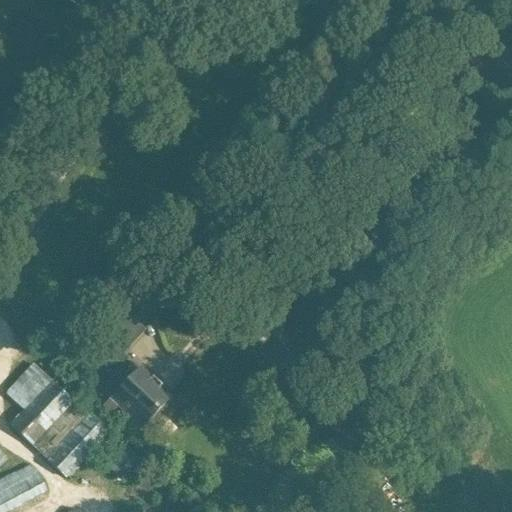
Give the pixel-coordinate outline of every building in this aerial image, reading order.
[(185,62),(198,71),(212,48),(199,40),(185,62)] [(145,332),(122,310),(100,333),(123,354),(145,332)] [(108,436),(63,393),(34,366),(6,395),(23,412),(10,426),(67,480),(108,436)] [(145,387),(151,382),(139,371),(104,408),(111,414),(118,407),(141,429),(164,405),(145,387)] [(0,511),(7,511),(47,492),(33,465),(0,482),(0,511)] [(485,492),(469,511),(499,511),(504,507),(485,492)]
